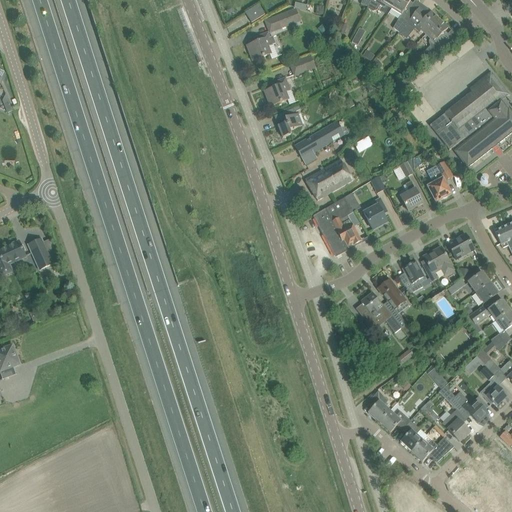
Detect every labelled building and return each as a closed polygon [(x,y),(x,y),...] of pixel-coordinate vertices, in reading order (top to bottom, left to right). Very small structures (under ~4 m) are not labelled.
[(372,0),(372,2),(371,2),(368,7),(367,9),(372,12),(377,11),(380,6),(385,9),(386,6),(392,9),(397,0),(372,0)] [(397,0),(392,9),(401,15),(393,28),(400,34),(415,13),(410,9),(412,7),(408,5),(411,0),(397,0)] [(307,7),(295,4),(294,9),(306,13),(307,7)] [(265,15),(259,5),(245,13),(251,23),(265,15)] [(323,15),(324,7),(316,6),(316,15),(323,15)] [(296,10),(285,14),(272,19),(264,22),(269,33),(289,25),(300,21),(296,10)] [(426,35),(440,20),(431,12),(428,15),(426,18),(423,15),(421,17),(415,13),(400,34),(404,37),(412,27),(415,29),(419,34),(422,31),(426,35)] [(428,60),(438,52),(439,53),(448,44),(443,39),(446,37),(443,34),(448,28),(440,20),(426,35),(430,39),(429,41),(429,43),(429,45),(430,46),(422,54),(428,60)] [(343,37),(347,26),(341,24),(338,31),(343,37)] [(359,29),(351,43),(357,46),(365,32),(359,29)] [(256,43),(247,47),(253,62),(262,58),(270,55),(271,55),(268,47),(272,45),(273,45),(275,44),(273,37),(269,38),(267,34),(264,35),(258,37),(260,42),(256,43)] [(371,61),(374,56),(366,52),(363,57),(371,61)] [(294,76),(307,71),(315,68),(311,57),(290,65),(294,76)] [(377,60),(373,64),(378,69),(382,65),(377,60)] [(495,147),(511,133),(511,113),(509,109),(508,110),(504,105),(498,98),(506,92),(493,76),(486,82),(484,79),(470,90),(472,92),(429,126),(436,134),(449,151),(452,149),(467,168),(495,147)] [(407,78),(393,89),(400,98),(404,94),(405,96),(415,88),(407,78)] [(273,89),(265,92),(270,107),(280,103),(288,100),(289,105),(295,103),(291,90),(289,91),(285,79),(281,81),(276,83),(277,87),(273,89)] [(12,113),(6,96),(3,102),(8,115),(12,113)] [(283,139),(291,135),(290,131),(303,126),(298,114),(295,115),(294,112),(300,110),(299,106),(293,109),(285,112),(288,118),(285,119),(286,123),(278,126),(283,139)] [(305,141),(293,148),(304,167),(316,160),(313,155),(344,137),(336,123),(308,139),(309,140),(306,142),(305,141)] [(318,202),(326,196),(352,181),(340,160),(305,180),(318,202)] [(407,163),(407,162),(399,166),(399,167),(405,178),(413,174),(411,171),(407,163)] [(453,178),(448,169),(445,162),(432,169),(438,181),(433,183),(428,186),(430,191),(431,193),(436,202),(450,194),(444,183),(453,178)] [(376,175),(369,178),(371,181),(370,182),(377,195),(378,194),(385,191),(379,177),(378,178),(376,175)] [(401,198),(403,203),(408,212),(423,204),(411,182),(405,185),(409,193),(401,198)] [(322,212),(313,217),(334,256),(361,242),(354,228),(347,217),(353,213),(347,203),(346,199),(322,212)] [(354,199),(347,203),(353,213),(360,209),(354,199)] [(364,214),(368,222),(373,231),(387,223),(382,215),(387,212),(380,200),(369,206),(371,210),(364,214)] [(511,254),(511,233),(508,225),(494,232),(502,249),(508,246),(511,254)] [(465,234),(447,245),(456,261),(468,254),(474,250),(473,248),(465,234)] [(40,271),(53,265),(41,240),(28,245),(40,271)] [(0,272),(2,277),(13,272),(10,265),(26,257),(23,252),(19,242),(17,243),(17,242),(12,244),(12,246),(0,251),(0,272)] [(424,259),(429,268),(430,269),(425,272),(431,283),(437,279),(434,273),(440,270),(444,277),(454,272),(450,264),(446,257),(441,248),(432,253),(433,254),(424,259)] [(425,278),(421,271),(416,262),(402,269),(405,274),(408,279),(402,283),(404,286),(408,291),(409,293),(411,294),(423,288),(420,284),(419,281),(425,278)] [(482,273),(474,279),(468,283),(476,293),(490,284),(482,273)] [(447,290),(451,296),(466,285),(461,280),(447,290)] [(389,281),(378,290),(388,302),(383,306),(392,316),(401,329),(409,340),(411,338),(413,337),(415,335),(407,325),(398,315),(395,311),(406,302),(402,298),(398,292),(396,289),(389,281)] [(497,294),(490,284),(476,293),(483,304),(489,300),(497,294)] [(404,286),(398,292),(402,298),(409,293),(408,291),(404,286)] [(373,294),(361,303),(362,304),(369,313),(363,318),(372,329),(378,324),(375,319),(380,315),(385,321),(385,322),(392,316),(383,306),(382,304),(381,305),(379,302),(373,294)] [(51,308),(50,308),(47,300),(41,303),(43,309),(42,311),(44,315),(46,316),(52,314),(53,311),(51,308)] [(502,301),(494,307),(488,311),(485,313),(482,308),(469,317),(475,326),(491,315),(496,321),(510,312),(502,301)] [(33,321),(41,318),(36,309),(32,312),(33,314),(30,315),(33,321)] [(504,332),(509,328),(511,326),(511,314),(510,312),(496,321),(504,332)] [(401,329),(392,316),(385,322),(395,334),(401,329)] [(501,333),(491,341),(491,342),(495,346),(495,347),(500,352),(509,342),(502,334),(501,333)] [(0,349),(0,373),(2,379),(2,380),(18,374),(14,375),(12,368),(20,365),(16,355),(15,356),(14,351),(15,351),(12,345),(0,349)] [(477,359),(484,366),(485,366),(491,360),(486,355),(482,351),(475,357),(477,359)] [(399,358),(396,360),(401,366),(404,364),(399,358)] [(494,376),(501,370),(491,360),(485,366),(486,367),(494,376)] [(511,364),(509,361),(503,368),(505,370),(502,372),(501,373),(507,378),(506,378),(509,381),(511,384),(511,364)] [(479,372),(489,382),(494,376),(486,367),(483,369),(479,372)] [(434,370),(427,376),(440,391),(447,385),(434,370)] [(407,382),(402,387),(406,392),(411,387),(407,382)] [(485,399),(487,397),(496,407),(507,397),(498,388),(497,388),(492,382),(491,383),(487,386),(480,394),(485,399)] [(445,387),(439,392),(454,408),(461,415),(465,411),(478,424),(488,415),(488,414),(481,407),(476,402),(473,399),(470,402),(469,403),(460,393),(455,398),(445,387)] [(368,414),(379,424),(391,412),(384,406),(388,401),(378,392),(375,395),(374,394),(368,400),(370,401),(369,401),(375,406),(368,414)] [(427,418),(433,424),(439,418),(430,409),(434,405),(430,401),(421,411),(424,414),(427,418)] [(391,412),(379,424),(390,434),(397,426),(402,431),(411,422),(410,421),(400,412),(396,416),(391,412)] [(453,426),(448,431),(452,435),(459,442),(469,433),(462,425),(466,421),(466,420),(462,417),(458,421),(453,426)] [(400,443),(411,453),(423,441),(417,435),(421,430),(414,424),(411,422),(402,431),(407,435),(400,443)] [(438,443),(446,435),(436,425),(428,433),(438,443)] [(509,447),(511,444),(511,434),(510,436),(506,431),(500,437),(499,438),(509,448),(509,447)] [(437,463),(454,448),(444,438),(437,446),(432,441),(428,446),(423,441),(411,453),(422,463),(429,455),(437,463)] [(501,464),(496,470),(496,471),(506,480),(502,483),(511,492),(511,474),(508,471),(505,468),(501,464)] [(496,470),(487,479),(488,480),(508,498),(511,493),(511,492),(502,483),(506,480),(496,471),(496,470)] [(487,479),(479,489),(479,490),(489,498),(492,495),(503,504),(508,498),(488,480),(487,479)] [(479,489),(473,495),(491,511),(495,511),(503,504),(492,495),(489,498),(479,490),(479,489)]
